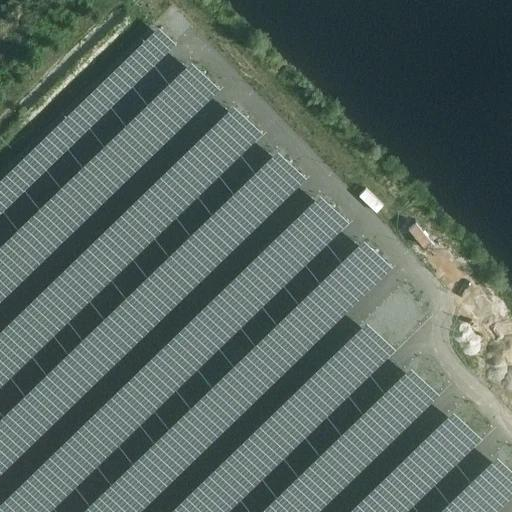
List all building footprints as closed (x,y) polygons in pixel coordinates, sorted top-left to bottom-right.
[(0,211),(176,41),(158,23),(0,175),(0,211)] [(192,58),(0,244),(0,297),(219,86),(192,58)] [(235,103),(0,330),(0,383),(262,130),(235,103)] [(279,147),(0,416),(0,469),(305,174),(279,147)] [(322,191),(0,502),(0,511),(44,511),(348,219),(322,191)] [(365,236),(79,511),(133,511),(391,263),(365,236)] [(368,319),(168,511),(223,511),(394,346),(368,319)] [(411,363),(257,511),(312,511),(438,391),(411,363)] [(454,408),(346,511),(401,511),(481,435),(454,408)] [(511,467),(497,452),(434,511),(489,511),(511,490),(511,467)]
